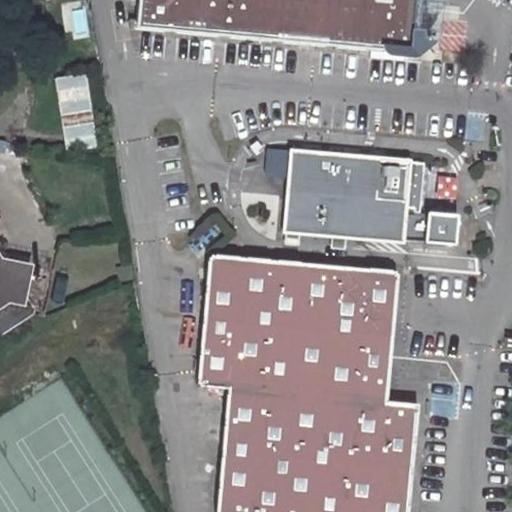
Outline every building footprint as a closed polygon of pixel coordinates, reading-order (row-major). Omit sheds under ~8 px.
[(139,0),(138,35),(419,55),(420,0),(139,0)] [(85,74),(54,79),(62,129),(64,142),(66,153),(97,150),(85,74)] [(348,241),(410,246),(454,249),(456,215),(416,212),(417,202),(414,201),(417,166),(289,157),(284,237),(301,238),(324,240),(348,241)] [(0,257),(0,336),(33,315),(35,310),(26,298),(32,266),(1,259),(0,257)] [(281,264),(208,257),(196,390),(221,392),(213,511),(407,511),(416,410),(385,408),(397,275),(345,270),(321,268),(298,266),(281,264)]
